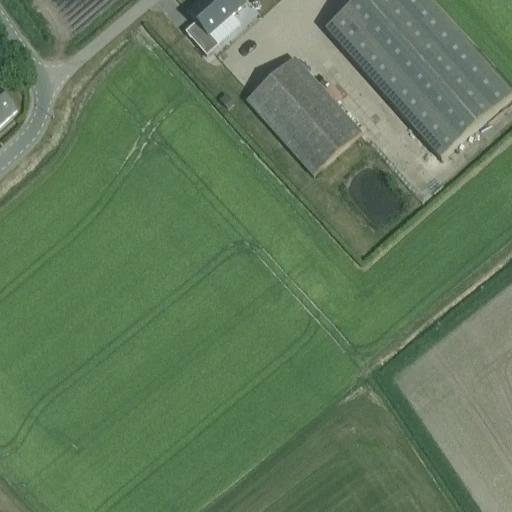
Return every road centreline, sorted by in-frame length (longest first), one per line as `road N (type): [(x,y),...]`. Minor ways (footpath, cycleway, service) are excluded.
road 1 (unclassified): [(0,165),(40,129),(47,95),(0,14)]
road 2 (unknown): [(47,95),(147,0)]
